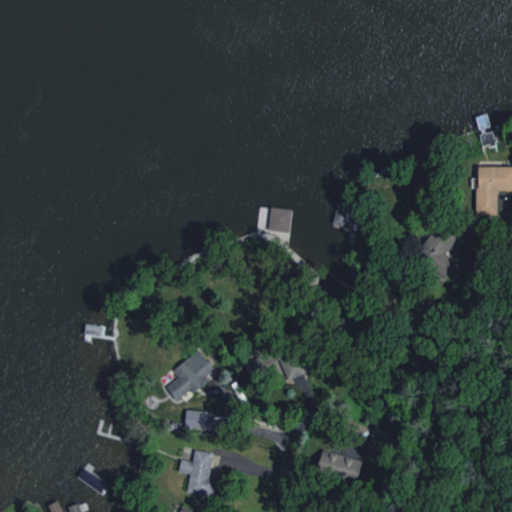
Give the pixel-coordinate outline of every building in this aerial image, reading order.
[(511,189),(511,165),(476,165),(475,214),(496,214),(497,189),(511,189)] [(290,209),(269,206),(266,228),(287,232),(290,209)] [(170,370),(176,376),(164,386),(176,401),(213,371),(195,349),(170,370)] [(278,361),(287,380),(303,373),(294,353),(278,361)] [(210,429),(211,410),(183,409),(183,427),(210,429)] [(362,461),(322,448),(314,471),(355,483),(362,461)] [(179,459),(177,471),(188,473),(185,492),(204,495),(212,453),(192,449),(190,461),(179,459)]
